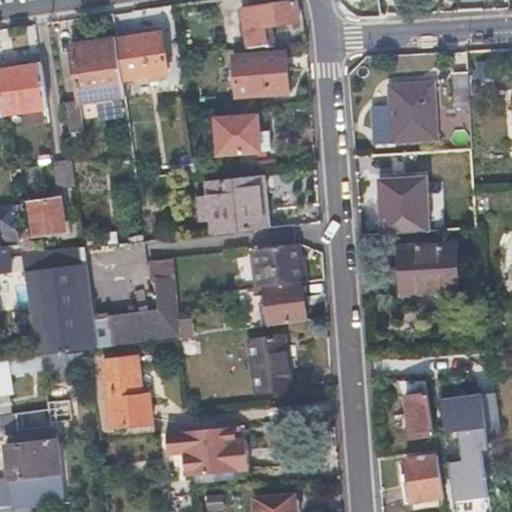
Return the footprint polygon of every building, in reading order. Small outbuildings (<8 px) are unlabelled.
[(272,25),(285,22),(298,20),(294,0),(287,0),(243,8),(249,48),(276,45),(272,25)] [(163,33),(116,39),(123,82),(169,74),(163,33)] [(123,82),(116,39),(71,46),(80,101),(125,94),(123,82)] [(239,99),(253,97),(268,96),(267,91),(291,88),(288,53),(235,57),(239,99)] [(0,102),(2,115),(25,111),(47,107),(41,65),(0,70),(0,102)] [(467,71),(459,72),(451,73),(453,102),(468,101),(467,71)] [(390,89),(392,116),(394,143),(436,139),(432,86),(390,89)] [(79,102),(64,104),(68,132),(83,129),(79,102)] [(217,120),(219,137),(220,155),(261,151),(260,134),(258,117),(217,120)] [(268,133),(260,134),(261,151),(270,151),(268,133)] [(271,227),(269,202),(267,178),(211,183),(216,233),(271,227)] [(434,235),(433,178),(381,179),(381,236),(434,235)] [(30,202),(33,218),(35,234),(64,230),(59,198),(30,202)] [(0,232),(18,230),(15,205),(0,207),(0,273),(11,272),(7,246),(0,247),(0,244),(0,232)] [(264,285),(301,281),(299,264),(297,244),(256,248),(260,286),(264,285)] [(398,248),(401,275),(403,302),(448,298),(444,244),(398,248)] [(113,346),(109,316),(92,318),(82,246),(22,255),(35,356),(88,349),(113,346)] [(179,337),(175,257),(151,260),(159,309),(109,316),(113,346),(179,337)] [(301,281),(308,280),(306,264),(299,264),(301,281)] [(268,325),(286,323),(305,320),(301,281),(264,285),(268,325)] [(225,290),(226,295),(226,301),(250,298),(248,287),(225,290)] [(290,386),(286,361),(282,336),(247,341),(255,391),(290,386)] [(109,426),(128,423),(148,421),(145,394),(134,395),(131,356),(102,359),(109,426)] [(0,393),(12,392),(7,360),(0,360),(0,393)] [(395,380),(397,389),(398,398),(404,397),(412,438),(432,434),(424,379),(395,380)] [(499,439),(492,393),(440,400),(445,433),(458,431),(462,461),(449,463),(454,501),(487,497),(480,450),(487,449),(486,441),(499,439)] [(249,468),(244,424),(165,431),(167,452),(182,451),(185,474),(249,468)] [(4,444),(6,461),(9,478),(42,474),(37,440),(4,444)] [(436,455),(420,458),(404,461),(412,502),(443,497),(436,455)] [(297,511),(296,499),(277,501),(258,503),(259,511),(297,511)]
